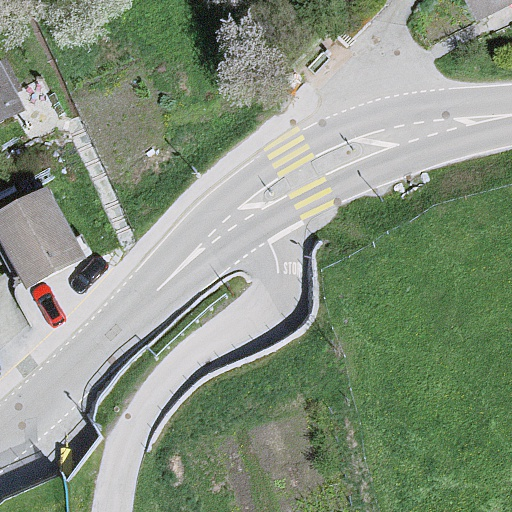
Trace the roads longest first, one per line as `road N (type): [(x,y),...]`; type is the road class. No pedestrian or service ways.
road 1 (residential): [(262,223),(277,270),(266,308),(197,353),(151,396),(125,455),(116,511)]
road 2 (tertiary): [(511,112),(399,113),(348,123),(267,167),(236,195)]
road 3 (tertiary): [(262,223),(511,115)]
road 4 (tertiary): [(158,286),(0,439)]
road 5 (tertiary): [(158,286),(262,223)]
